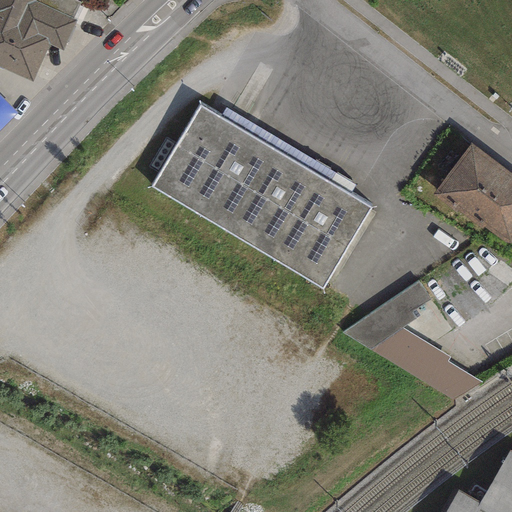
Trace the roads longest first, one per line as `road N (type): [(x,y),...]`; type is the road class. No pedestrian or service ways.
road 1 (primary): [(0,174),(178,0)]
road 2 (residential): [(314,0),(511,151)]
